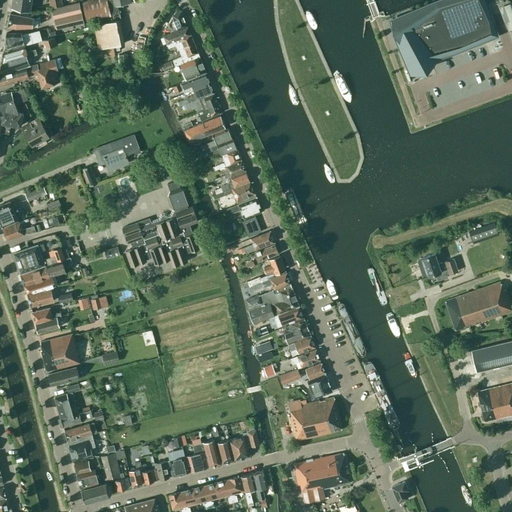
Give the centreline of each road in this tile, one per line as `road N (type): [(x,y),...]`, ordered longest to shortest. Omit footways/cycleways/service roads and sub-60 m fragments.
road 1 (unclassified): [(365,438),(182,0)]
road 2 (residential): [(76,511),(365,438)]
road 3 (residential): [(76,511),(0,246)]
road 4 (residential): [(467,436),(428,299)]
